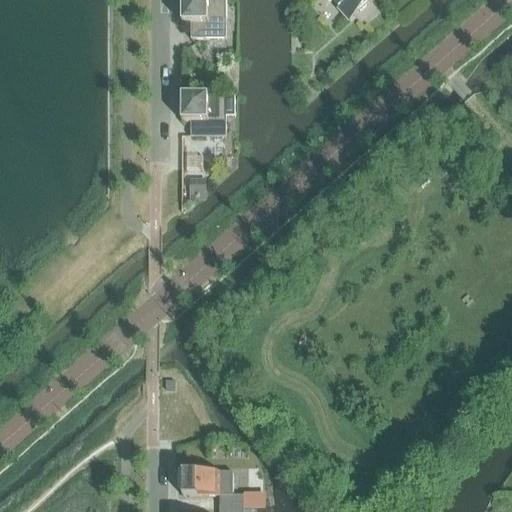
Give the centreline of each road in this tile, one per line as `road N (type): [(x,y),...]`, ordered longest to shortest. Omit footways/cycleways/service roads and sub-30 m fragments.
road 1 (unclassified): [(0,447),(510,0)]
road 2 (residential): [(157,162),(160,0)]
